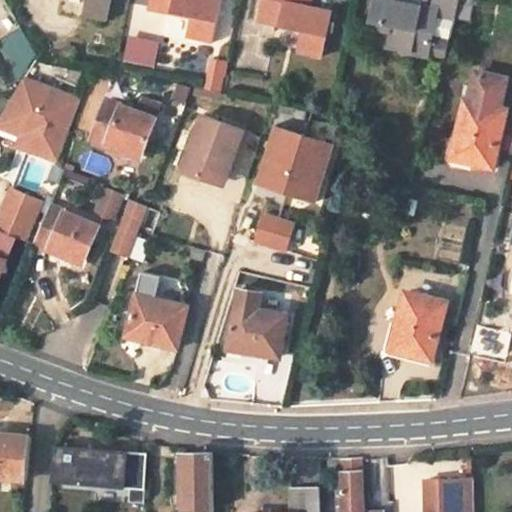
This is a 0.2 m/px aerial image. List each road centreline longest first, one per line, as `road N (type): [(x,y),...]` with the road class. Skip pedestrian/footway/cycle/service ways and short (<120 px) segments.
road 1 (unclassified): [(57,384),(225,427),(293,432),(511,418)]
road 2 (residential): [(41,511),(57,384)]
